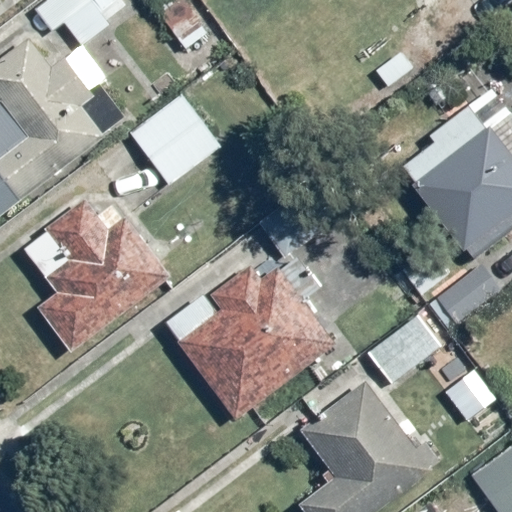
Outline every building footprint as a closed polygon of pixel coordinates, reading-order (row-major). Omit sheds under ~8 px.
[(0,217),(136,112),(82,48),(109,25),(105,20),(124,4),(120,0),(47,0),(34,11),(53,34),(63,26),(79,45),(68,53),(50,67),(23,33),(0,50),(0,217)] [(432,0),(397,20),(412,47),(374,68),(386,88),(431,62),(490,29),(473,0),(432,0)] [(426,136),(432,144),(398,171),(463,253),(511,213),(511,161),(509,158),(511,155),(511,114),(490,86),(426,136)] [(219,145),(181,94),(128,134),(167,185),(219,145)] [(101,217),(85,197),(20,247),(54,292),(34,308),(69,354),(169,277),(115,206),(101,217)] [(425,295),(448,276),(426,248),(403,267),(425,295)] [(334,346),(265,256),(172,328),(241,417),(334,346)] [(454,284),(431,303),(452,328),(501,289),(480,263),(454,284)] [(441,348),(417,316),(366,354),(390,386),(441,348)] [(378,511),(431,472),(362,380),(297,429),(333,477),(295,506),(299,511),(378,511)] [(496,511),(511,511),(511,442),(469,473),(496,511)]
